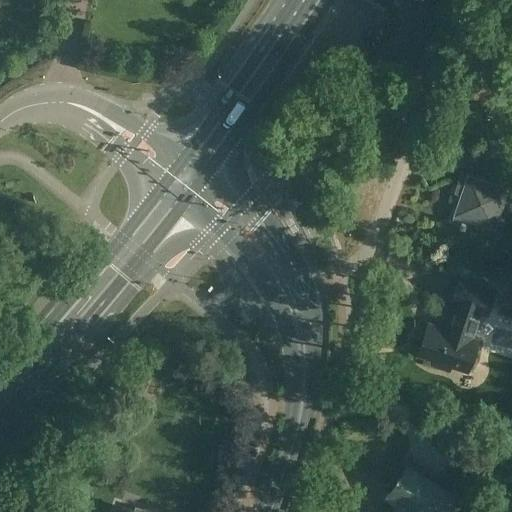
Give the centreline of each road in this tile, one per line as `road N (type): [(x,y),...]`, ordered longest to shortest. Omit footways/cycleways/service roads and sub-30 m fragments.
road 1 (unclassified): [(294,310),(368,250),(381,228),(436,45),(511,20)]
road 2 (primary): [(0,408),(186,182)]
road 3 (secondary): [(269,511),(301,422),(303,348),(294,310)]
road 4 (primary): [(274,56),(199,95),(174,119),(117,127)]
road 5 (secondary): [(294,310),(246,233),(186,182)]
road 6 (primary): [(186,182),(274,56)]
road 7 (unclassified): [(0,124),(32,104),(56,101),(117,127)]
